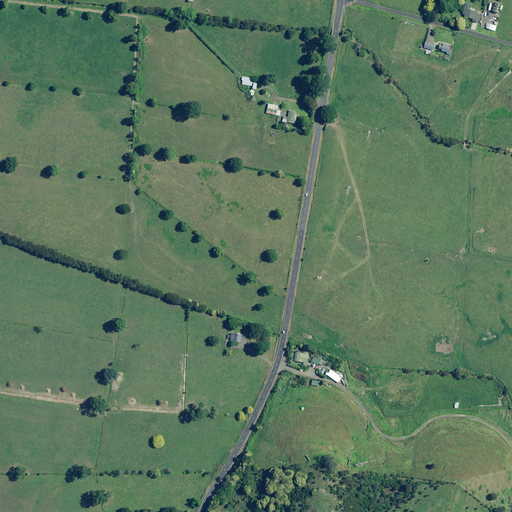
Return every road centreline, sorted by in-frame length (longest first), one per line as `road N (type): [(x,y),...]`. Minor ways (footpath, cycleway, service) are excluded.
road 1 (primary): [(340,0),(281,350),(202,511)]
road 2 (unknown): [(276,366),(332,383),(381,436),(458,414),(493,426),(511,446)]
road 3 (unclassified): [(511,44),(354,0)]
